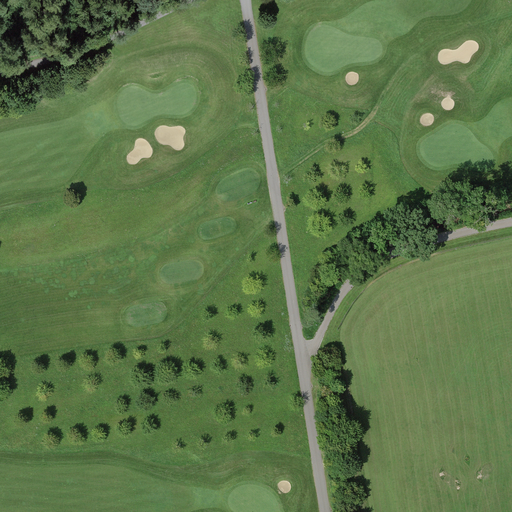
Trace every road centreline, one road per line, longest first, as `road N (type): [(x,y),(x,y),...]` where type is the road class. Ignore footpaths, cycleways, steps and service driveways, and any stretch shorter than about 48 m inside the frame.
road 1 (unclassified): [(326,511),(246,0)]
road 2 (track): [(195,0),(108,42),(0,73)]
